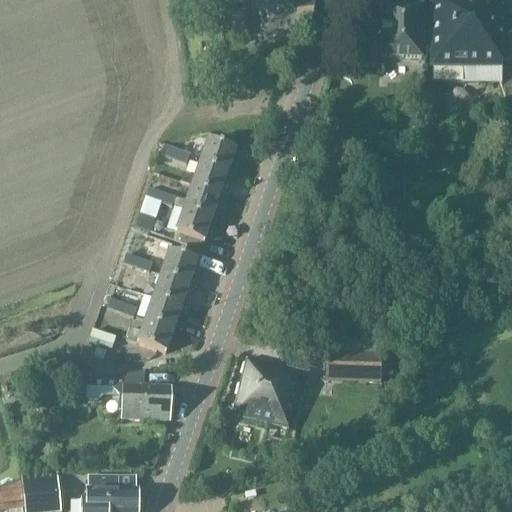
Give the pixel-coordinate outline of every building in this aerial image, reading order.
[(311,29),(315,0),(248,0),(253,41),(311,29)] [(502,85),(502,69),(503,50),(507,49),(507,0),(428,0),(429,69),(432,69),(431,84),(424,84),(423,95),(435,95),(435,85),(502,85)] [(382,7),(380,60),(422,61),(423,8),(382,7)] [(257,126),(251,145),(261,148),(267,129),(257,126)] [(199,166),(228,176),(236,154),(206,144),(199,166)] [(186,168),(190,156),(163,147),(159,159),(186,168)] [(220,200),(228,176),(199,166),(194,178),(184,174),(180,186),(190,189),(220,200)] [(212,223),(220,200),(190,189),(182,212),(212,223)] [(171,210),(175,199),(148,191),(144,202),(171,210)] [(204,246),(212,223),(182,212),(174,236),(204,246)] [(160,277),(189,288),(197,265),(167,255),(160,277)] [(148,277),(151,266),(125,257),(121,267),(148,277)] [(181,311),(189,288),(160,277),(155,291),(145,287),(142,296),(152,299),(151,300),(181,311)] [(132,320),(136,310),(110,300),(106,311),(132,320)] [(174,334),(181,311),(151,300),(143,323),(174,334)] [(166,357),(174,334),(143,323),(139,335),(128,331),(125,343),(136,346),(166,357)] [(81,330),(79,337),(101,344),(103,336),(81,330)] [(379,387),(379,377),(391,378),(392,345),(326,343),(324,386),(379,387)] [(300,377),(274,370),(246,363),(230,418),(287,432),(300,377)] [(50,383),(50,385),(51,389),(71,385),(72,390),(85,388),(84,402),(98,403),(102,399),(121,400),(120,424),(168,426),(170,389),(143,389),(143,374),(86,385),(84,376),(70,379),(62,380),(50,383)] [(135,481),(88,481),(88,493),(86,492),(86,503),(80,503),(79,511),(137,511),(137,493),(135,493),(135,481)] [(61,511),(59,484),(23,487),(25,511),(61,511)]
